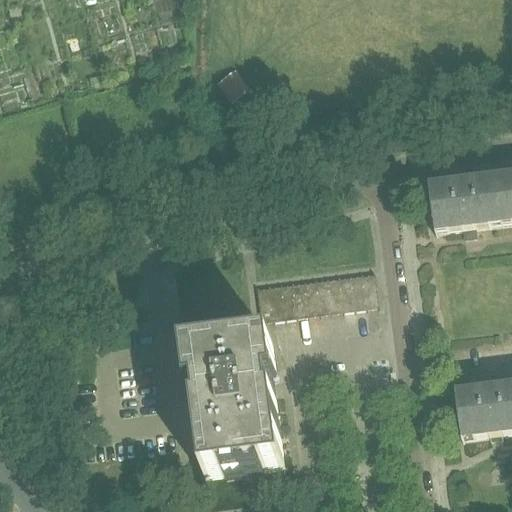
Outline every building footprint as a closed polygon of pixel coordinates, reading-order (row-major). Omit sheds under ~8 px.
[(511,227),(511,179),(496,182),(502,229),(511,227)] [(431,189),(430,189),(436,239),(439,239),(439,237),(465,234),(466,243),(471,243),(478,242),(476,232),(502,229),(496,182),(431,190),(431,189)] [(382,313),(377,277),(259,292),(263,329),(382,313)] [(285,440),(282,417),(279,417),(275,385),(279,385),(273,345),(186,356),(191,397),(195,396),(199,427),(196,428),(199,452),(202,451),(206,482),(228,480),(228,484),(264,479),(264,475),(285,472),(281,441),(285,440)] [(457,395),(463,445),(466,445),(465,443),(492,440),(492,445),(497,444),(502,443),(502,439),(511,437),(511,389),(459,397),(459,395),(457,395)]
